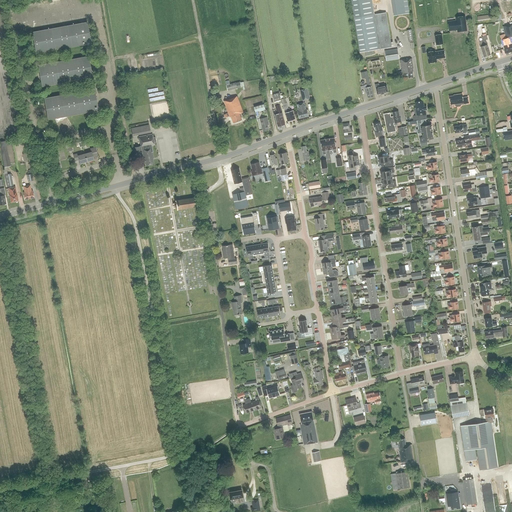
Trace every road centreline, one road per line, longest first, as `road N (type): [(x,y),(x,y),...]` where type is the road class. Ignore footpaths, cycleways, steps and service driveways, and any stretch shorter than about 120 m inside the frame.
road 1 (residential): [(474,354),(434,84)]
road 2 (residential): [(401,373),(359,109)]
road 3 (track): [(235,412),(210,235)]
road 4 (track): [(217,159),(190,0)]
road 5 (track): [(276,138),(250,0)]
road 6 (track): [(125,127),(102,0)]
